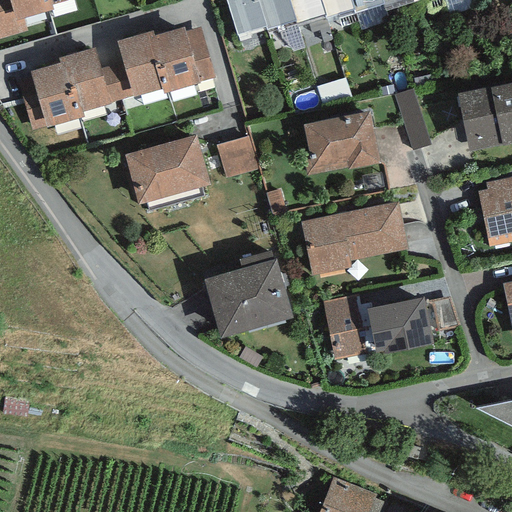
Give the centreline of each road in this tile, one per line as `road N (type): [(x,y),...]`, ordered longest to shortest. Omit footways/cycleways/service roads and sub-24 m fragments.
road 1 (residential): [(142,314),(175,360),(242,403),(457,511)]
road 2 (residential): [(395,401),(268,385),(142,314)]
road 3 (residential): [(0,127),(142,314)]
road 4 (residential): [(511,463),(395,401)]
